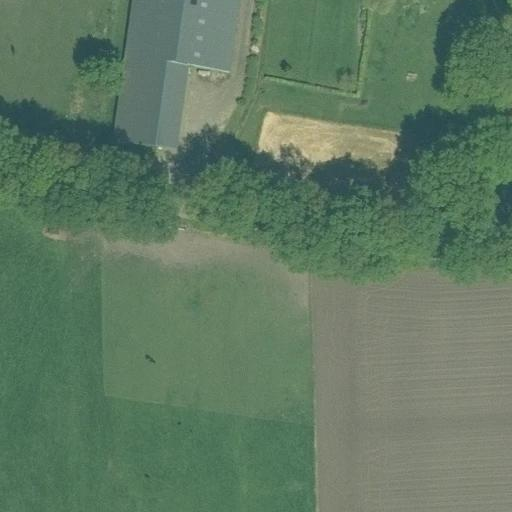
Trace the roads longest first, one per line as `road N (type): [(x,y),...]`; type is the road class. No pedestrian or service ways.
road 1 (unclassified): [(0,178),(372,248),(444,254)]
road 2 (unclassified): [(444,254),(511,67)]
